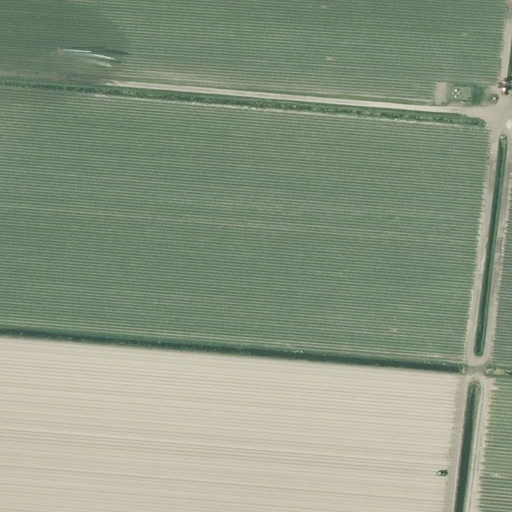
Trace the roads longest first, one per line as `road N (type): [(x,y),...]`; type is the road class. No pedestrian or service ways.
road 1 (track): [(0,74),(500,114)]
road 2 (track): [(511,139),(485,357)]
